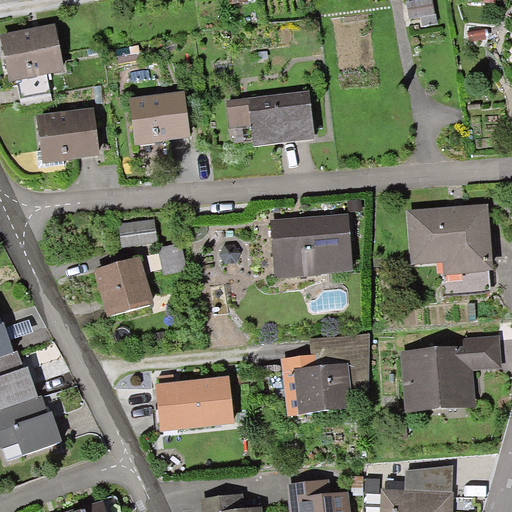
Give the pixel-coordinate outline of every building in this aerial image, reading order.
[(432,0),(417,0),(404,2),(407,18),(434,14),(432,0)] [(56,26),(1,36),(10,84),(13,83),(13,87),(18,86),(22,106),(52,101),(48,76),(65,73),(56,26)] [(310,91),(248,98),(251,126),(253,149),(316,142),(310,91)] [(186,93),(131,100),(137,145),(192,138),(186,93)] [(229,129),(251,126),(248,98),(226,101),(229,129)] [(95,108),(37,116),(44,166),(102,158),(95,108)] [(488,205),(408,211),(412,267),(442,265),(444,295),(489,291),(487,270),(493,270),(488,205)] [(347,214),(271,220),(276,281),(352,275),(347,214)] [(154,220),(119,225),(122,248),(158,243),(154,220)] [(181,245),(159,250),(165,277),(188,272),(181,245)] [(224,246),(220,256),(226,266),(237,265),(241,254),(234,245),(224,246)] [(117,266),(96,272),(110,320),(155,306),(141,258),(117,266)] [(0,359),(14,354),(4,325),(1,326),(0,323),(0,359)] [(400,354),(405,413),(476,407),(473,371),(502,369),(500,335),(459,338),(460,349),(400,354)] [(369,336),(309,339),(311,356),(281,360),(288,417),(355,410),(353,400),(368,398),(369,336)] [(0,412),(39,399),(28,369),(24,371),(23,367),(18,353),(14,354),(0,359),(0,412)] [(178,384),(156,386),(159,410),(153,411),(155,438),(181,435),(181,432),(234,426),(228,378),(178,384)] [(18,444),(23,457),(63,443),(52,414),(48,416),(47,412),(42,398),(39,399),(0,412),(0,443),(2,450),(18,444)] [(453,493),(454,466),(406,473),(406,483),(386,482),(385,491),(381,490),(381,494),(364,493),(363,511),(454,511),(455,493),(453,493)] [(349,511),(348,495),(327,497),(325,481),(288,485),(290,511),(349,511)] [(263,511),(263,509),(242,511),(240,495),(200,499),(201,511),(263,511)] [(105,511),(102,502),(69,511),(105,511)]
